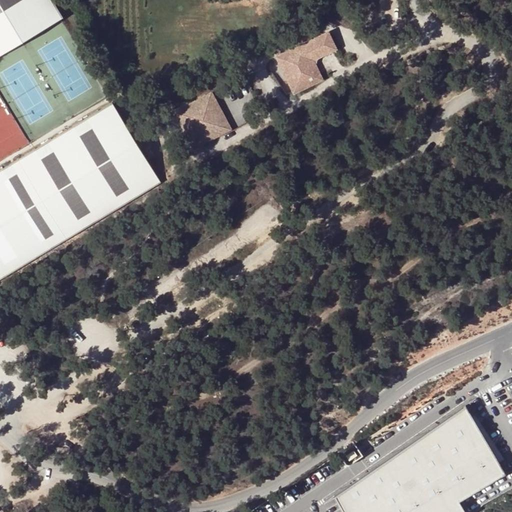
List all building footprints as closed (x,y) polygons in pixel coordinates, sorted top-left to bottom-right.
[(52,0),(0,0),(0,55),(63,17),(52,0)] [(275,56),(294,95),(325,81),(315,61),(338,50),(329,31),(275,56)] [(175,111),(193,149),(233,130),(214,92),(175,111)] [(0,278),(160,183),(112,103),(0,169),(0,278)] [(466,407),(335,496),(343,511),(464,511),(459,501),(505,473),(466,407)] [(355,450),(347,456),(350,461),(359,456),(355,450)]
